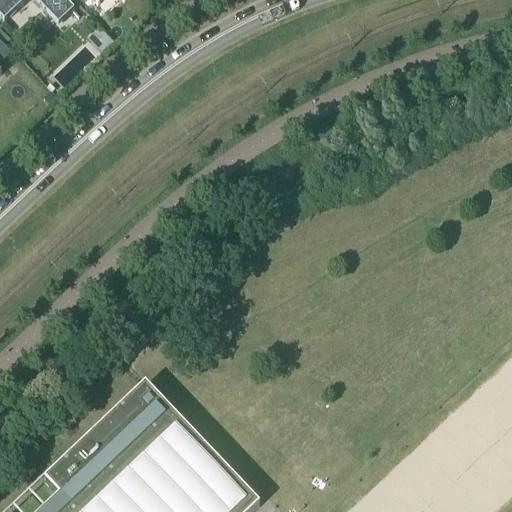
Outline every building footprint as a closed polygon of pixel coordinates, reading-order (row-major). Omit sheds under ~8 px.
[(29,2),(57,30),(73,14),(59,0),(0,0),(0,22),(3,26),(29,2)] [(97,30),(86,41),(102,58),(114,47),(97,30)] [(0,77),(1,77),(0,76),(0,66),(10,57),(0,45),(0,77)] [(120,353),(127,360),(128,361),(158,333),(150,325),(120,353)] [(256,511),(259,509),(144,388),(43,484),(58,500),(44,511),(256,511)] [(248,494),(256,486),(193,420),(186,428),(248,494)]
